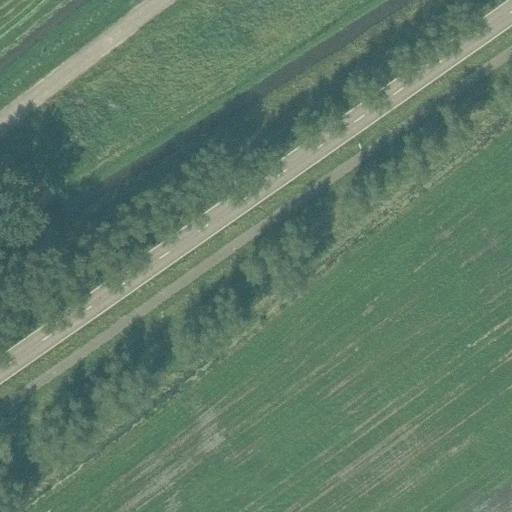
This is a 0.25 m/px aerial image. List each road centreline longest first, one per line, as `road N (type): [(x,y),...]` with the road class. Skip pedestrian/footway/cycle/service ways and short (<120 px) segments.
road 1 (secondary): [(0,375),(511,18)]
road 2 (unclassified): [(0,139),(183,0)]
